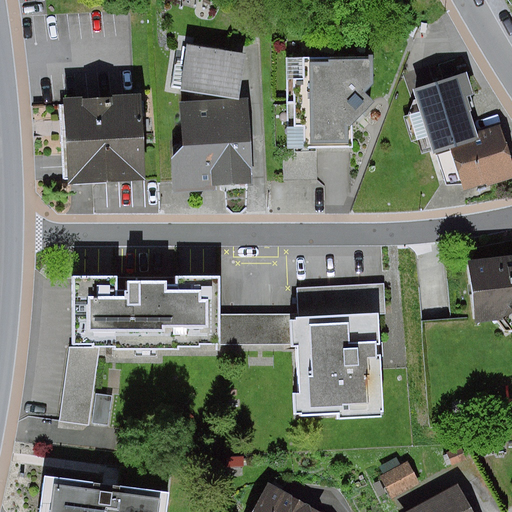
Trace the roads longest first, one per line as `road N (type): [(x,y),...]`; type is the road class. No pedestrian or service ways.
road 1 (residential): [(7,232),(387,232),(511,215)]
road 2 (residential): [(0,77),(7,232)]
